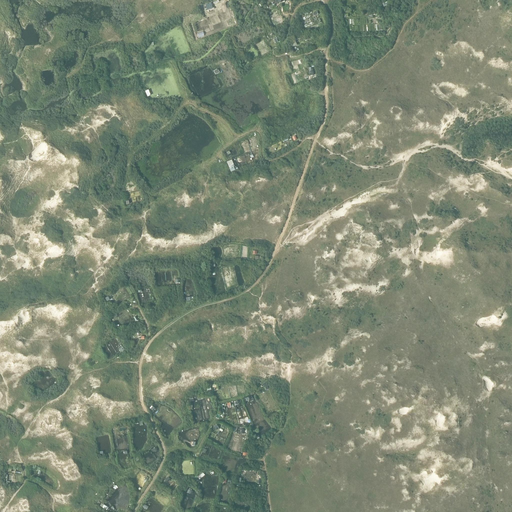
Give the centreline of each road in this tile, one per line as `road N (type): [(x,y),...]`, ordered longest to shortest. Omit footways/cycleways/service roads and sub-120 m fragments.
road 1 (track): [(319,0),(332,19),(324,117),(275,249)]
road 2 (track): [(275,249),(245,292),(174,320),(146,345),(139,365)]
